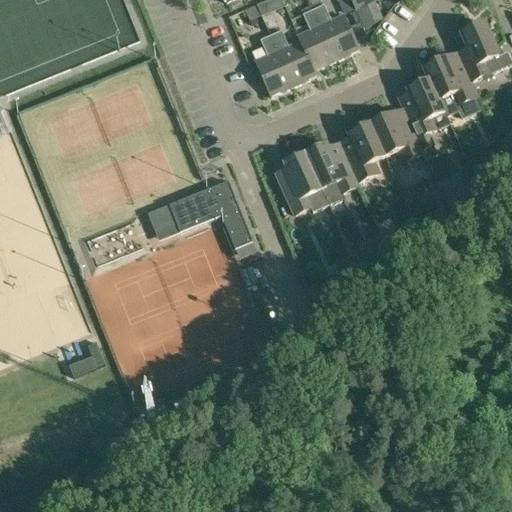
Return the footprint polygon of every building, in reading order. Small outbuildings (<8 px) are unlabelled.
[(350,0),(356,12),(358,11),(366,30),(378,25),(372,11),(376,9),(374,4),(378,2),(382,0),(350,0)] [(400,16),(407,9),(398,0),(392,0),(388,4),(400,16)] [(324,8),(314,12),(337,64),(360,54),(344,18),(331,23),(324,8)] [(250,22),(261,18),(258,9),(246,14),(250,22)] [(300,44),(315,74),(337,64),(314,12),(303,17),(310,33),(297,39),(300,44)] [(471,85),(492,76),(487,65),(499,59),(484,26),(477,30),(475,26),(466,34),(462,36),(472,58),(461,63),(468,78),(471,85)] [(317,79),(315,74),(300,44),(289,49),(282,33),(271,38),(294,90),(317,79)] [(294,90),(271,38),(260,43),(267,59),(255,64),(271,100),(294,90)] [(478,100),(471,85),(468,78),(457,83),(447,61),(439,64),(438,61),(429,69),(424,71),(428,80),(429,79),(447,120),(460,114),(463,120),(480,113),(475,101),(478,100)] [(408,120),(414,135),(414,134),(424,156),(436,151),(429,136),(450,127),(447,120),(429,79),(428,80),(425,81),(416,89),(409,93),(419,115),(408,120)] [(414,134),(414,135),(403,139),(393,117),(386,121),(374,122),(370,124),(386,160),(398,155),(403,166),(424,156),(414,134)] [(386,160),(370,124),(366,126),(357,134),(350,137),(360,159),(349,164),(359,186),(379,177),(374,165),(386,160)] [(306,157),(329,207),(344,200),(343,197),(359,190),(358,186),(359,186),(349,164),(337,169),(327,147),(306,157)] [(329,207),(306,157),(285,166),(295,188),(284,193),(296,218),(312,211),(313,214),(329,207)] [(457,182),(444,188),(455,211),(468,205),(457,182)] [(170,208),(181,236),(222,219),(236,253),(254,246),(235,201),(232,202),(226,187),(229,186),(229,185),(170,208)] [(167,206),(143,212),(148,232),(172,226),(167,206)] [(402,250),(392,227),(380,232),(390,256),(402,250)] [(365,285),(378,275),(369,255),(354,262),(365,285)] [(247,289),(257,285),(251,270),(241,274),(247,289)] [(350,296),(344,284),(328,291),(335,307),(350,296)]
